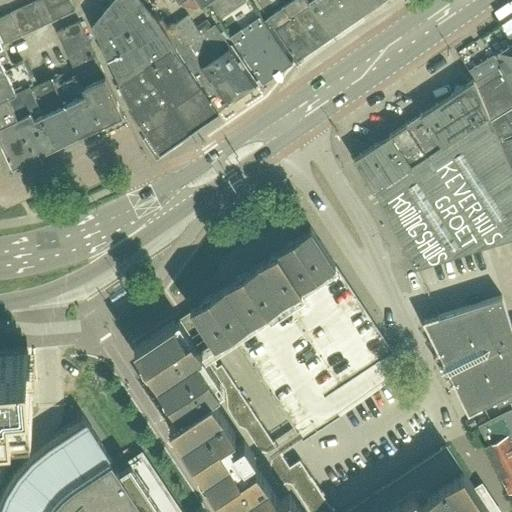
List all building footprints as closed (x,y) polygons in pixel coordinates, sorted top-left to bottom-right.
[(54,20),(48,8),(44,0),(36,0),(32,2),(43,25),(54,20)] [(44,0),(48,8),(66,0),(44,0)] [(66,0),(48,8),(54,20),(75,11),(70,0),(66,0)] [(218,111),(142,0),(110,0),(91,23),(101,43),(132,110),(133,110),(146,130),(151,138),(148,139),(157,153),(190,131),(218,111)] [(196,0),(199,4),(205,0),(207,0),(263,81),(291,60),(283,48),(287,45),(268,16),(262,19),(255,10),(248,0),(196,0)] [(296,57),(331,33),(306,0),(256,0),(268,16),(287,45),(296,57)] [(306,0),(331,33),(379,0),(306,0)] [(33,30),(43,25),(32,2),(22,7),(33,30)] [(21,35),(33,30),(22,7),(10,12),(20,34),(21,35)] [(0,36),(3,42),(20,34),(10,12),(0,16),(0,36)] [(201,34),(188,15),(169,27),(180,43),(186,44),(202,67),(199,69),(209,83),(212,82),(225,102),(253,83),(240,63),(243,61),(233,46),(230,48),(214,25),(201,34)] [(62,43),(85,33),(79,20),(56,31),(62,43)] [(67,54),(90,43),(85,33),(62,43),(67,54)] [(0,70),(13,65),(3,43),(0,44),(0,70)] [(72,65),(95,54),(90,43),(67,54),(72,65)] [(511,45),(511,43),(495,53),(501,65),(498,67),(501,73),(477,87),(498,139),(511,132),(511,45)] [(95,124),(97,128),(123,115),(95,54),(72,65),(82,86),(83,85),(99,122),(95,124)] [(0,96),(7,94),(8,95),(29,85),(34,83),(23,60),(13,65),(0,70),(0,96)] [(511,172),(498,139),(477,87),(473,79),(465,85),(457,83),(454,85),(452,93),(451,93),(450,94),(450,95),(437,104),(436,103),(435,104),(435,105),(421,114),(421,113),(419,114),(420,115),(406,124),(406,123),(404,124),(405,125),(391,134),(390,133),(389,134),(390,135),(376,144),(375,143),(374,144),(374,145),(361,154),(360,153),(358,154),(359,155),(354,158),(383,206),(414,269),(511,238),(511,172)] [(8,95),(18,117),(17,117),(35,156),(53,148),(52,145),(56,143),(39,106),(29,85),(8,95)] [(75,138),(97,128),(95,124),(99,122),(83,85),(82,86),(61,96),(78,132),(74,134),(75,138)] [(18,117),(8,95),(7,94),(0,96),(0,124),(17,117),(18,117)] [(53,148),(75,138),(74,134),(78,132),(61,96),(39,106),(56,143),(52,145),(53,148)] [(0,143),(11,167),(35,156),(17,117),(0,124),(0,143)] [(511,136),(502,140),(511,165),(511,136)] [(134,346),(179,415),(169,421),(210,483),(229,511),(243,511),(235,499),(236,499),(232,492),(233,485),(246,476),(281,453),(273,441),(221,362),(217,365),(206,349),(218,340),(229,333),(232,331),(335,263),(311,226),(294,237),(292,239),(275,250),(243,271),(226,282),(224,284),(206,295),(194,303),(190,306),(191,308),(183,313),(178,317),(156,331),(150,335),(134,346)] [(511,399),(511,327),(501,294),(437,314),(437,313),(422,319),(468,411),(482,405),(481,404),(494,398),(498,406),(511,399)] [(32,407),(30,381),(30,380),(27,348),(0,349),(0,429),(2,430),(0,412),(1,412),(0,409),(11,409),(11,410),(13,410),(13,408),(32,407)] [(337,378),(319,389),(327,403),(346,392),(337,378)] [(298,428),(309,420),(300,406),(288,414),(298,428)] [(492,457),(511,447),(511,408),(478,423),(488,443),(486,444),(492,457)] [(0,511),(119,511),(118,509),(138,495),(120,468),(118,469),(111,459),(82,415),(81,416),(83,419),(48,444),(31,456),(16,472),(5,490),(0,504),(0,511)] [(233,485),(232,492),(236,499),(235,499),(243,511),(496,511),(480,488),(477,490),(446,444),(366,497),(343,511),(334,511),(325,497),(299,458),(289,465),(281,453),(246,476),(233,485)] [(511,447),(492,457),(500,474),(509,491),(511,489),(511,447)] [(118,509),(119,511),(179,511),(140,454),(120,468),(138,495),(118,509)]
